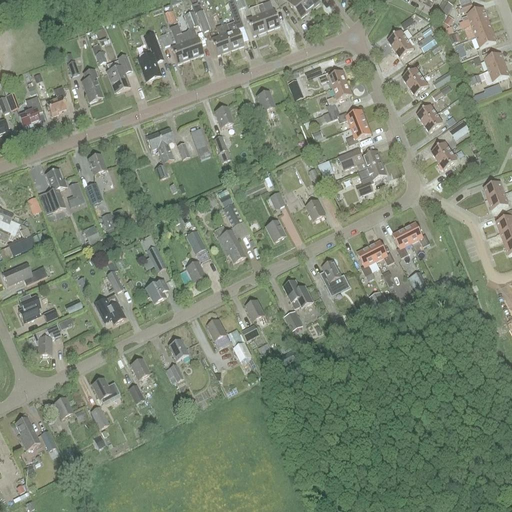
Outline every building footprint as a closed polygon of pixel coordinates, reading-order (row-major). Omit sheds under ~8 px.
[(170,5),(172,8),(181,5),(178,0),(170,3),(170,5)] [(234,0),(239,12),(246,9),(243,0),(234,0)] [(311,13),(300,0),(299,0),(295,4),(291,0),(285,0),(301,21),(311,13)] [(300,0),(311,13),(320,5),(315,0),(300,0)] [(426,1),(427,0),(417,0),(424,4),(423,6),(431,10),(433,5),(426,1)] [(235,24),(227,27),(229,34),(238,31),(244,29),(234,2),(227,4),(235,24)] [(446,18),(452,7),(443,2),(437,12),(446,18)] [(280,28),(274,11),(273,12),(269,3),(257,8),(266,33),(280,28)] [(471,5),(458,10),(460,16),(473,11),(471,5)] [(266,33),(257,8),(252,9),(255,18),(247,21),(253,38),(266,33)] [(471,28),(488,22),(483,10),(467,17),(467,18),(461,20),(462,24),(469,21),(471,28)] [(169,13),(171,25),(179,23),(177,12),(169,13)] [(210,32),(203,12),(196,15),(203,34),(210,32)] [(189,31),(199,27),(194,14),(184,18),(189,31)] [(416,24),(412,18),(401,26),(404,32),(416,24)] [(475,39),(492,33),(488,22),(471,28),(475,39)] [(221,27),(230,53),(244,48),(238,31),(229,34),(227,27),(226,25),(221,27)] [(177,66),(190,61),(181,36),(178,27),(170,30),(176,47),(171,49),(177,66)] [(217,57),(230,53),(221,27),(216,29),(219,38),(211,41),(217,57)] [(430,30),(421,35),(424,39),(429,36),(432,34),(430,30)] [(393,52),(407,42),(401,33),(387,43),(393,52)] [(492,33),(475,39),(480,51),(496,45),(492,33)] [(181,36),(190,61),(204,56),(198,39),(189,42),(186,34),(181,36)] [(416,45),(423,54),(443,40),(438,34),(431,39),(429,36),(424,39),(416,45)] [(163,62),(158,47),(154,36),(144,40),(148,51),(150,50),(152,56),(138,62),(146,84),(161,79),(156,65),(163,62)] [(164,49),(170,47),(166,36),(160,38),(164,49)] [(457,43),(454,36),(449,38),(451,45),(457,43)] [(407,42),(393,52),(400,61),(413,51),(407,42)] [(107,65),(100,49),(99,47),(92,50),(99,68),(107,65)] [(74,63),(71,55),(65,58),(68,65),(74,63)] [(488,74),(505,67),(500,56),(484,62),(488,74)] [(125,76),(132,74),(126,58),(118,61),(121,69),(106,74),(115,96),(131,90),(125,76)] [(72,80),(80,77),(75,64),(67,67),(72,80)] [(505,67),(488,74),(493,85),(509,79),(505,67)] [(322,75),(320,69),(305,75),(307,81),(322,75)] [(408,89),(422,79),(416,70),(402,80),(408,89)] [(89,106),(103,100),(96,79),(98,79),(95,72),(83,76),(86,83),(82,85),(89,106)] [(332,91),(348,85),(343,73),(328,78),(327,75),(318,79),(321,86),(329,83),(332,91)] [(436,91),(454,80),(450,73),(432,85),(436,91)] [(485,81),(483,76),(478,77),(465,81),(468,88),(485,81)] [(422,79),(408,89),(414,98),(428,89),(422,79)] [(288,86),(292,95),(300,92),(297,83),(288,86)] [(332,115),(338,113),(335,107),(339,105),(338,102),(352,97),(348,85),(332,91),(335,99),(327,102),(332,115)] [(475,99),(477,104),(502,94),(499,86),(485,92),(486,94),(475,99)] [(37,95),(34,87),(28,90),(31,97),(37,95)] [(61,100),(65,99),(62,89),(53,92),(57,102),(46,106),(51,119),(58,117),(57,115),(66,112),(61,100)] [(432,98),(436,104),(444,98),(440,92),(432,98)] [(269,94),(256,98),(262,115),(275,110),(269,94)] [(11,114),(5,99),(0,100),(0,109),(3,117),(11,114)] [(25,103),(27,109),(29,114),(19,118),(23,130),(26,130),(28,132),(34,129),(34,126),(40,124),(37,117),(42,115),(36,99),(25,103)] [(417,117),(423,126),(437,117),(430,108),(417,117)] [(221,131),(233,126),(227,109),(214,114),(221,131)] [(348,123),(351,131),(366,125),(362,112),(347,118),(346,115),(340,118),(338,113),(332,115),(324,118),(327,125),(338,121),(340,126),(348,123)] [(443,126),(437,117),(423,126),(429,135),(443,126)] [(456,118),(450,122),(453,127),(459,123),(456,118)] [(323,126),(320,119),(304,126),(306,133),(323,126)] [(0,138),(9,135),(4,123),(0,124),(0,138)] [(449,133),(456,143),(470,134),(463,124),(449,133)] [(371,137),(366,125),(351,131),(354,138),(346,142),(349,149),(358,145),(357,142),(371,137)] [(157,135),(168,164),(174,162),(168,146),(174,144),(169,131),(157,135)] [(211,158),(201,131),(190,135),(200,162),(211,158)] [(315,142),(320,140),(323,139),(321,132),(311,136),(314,142),(315,142)] [(163,166),(168,164),(157,135),(146,140),(151,152),(157,150),(163,166)] [(227,153),(222,139),(215,142),(220,155),(227,153)] [(437,164),(451,154),(445,145),(431,155),(437,164)] [(183,162),(189,160),(184,146),(178,149),(183,162)] [(360,160),(357,153),(343,158),(338,160),(343,173),(356,168),(359,174),(367,171),(382,165),(378,153),(360,160)] [(451,154),(437,164),(444,173),(457,163),(451,154)] [(94,178),(107,173),(100,157),(88,162),(94,178)] [(329,187),(331,186),(345,180),(342,174),(334,177),(329,163),(319,167),(328,187),(329,187)] [(382,165),(367,171),(370,179),(362,183),(361,183),(363,187),(356,190),(359,200),(373,194),(371,187),(374,186),(373,183),(387,178),(382,165)] [(167,179),(168,179),(164,167),(155,170),(160,182),(162,181),(163,185),(169,183),(167,179)] [(315,171),(308,174),(318,194),(324,191),(315,171)] [(62,182),(59,172),(46,177),(52,194),(46,196),(53,214),(66,210),(59,191),(68,188),(65,181),(62,182)] [(72,187),(76,197),(70,199),(74,208),(88,202),(80,183),(72,187)] [(488,202),(504,196),(500,184),(483,191),(488,202)] [(91,207),(101,203),(94,186),(85,190),(91,207)] [(179,197),(174,186),(170,188),(175,199),(179,197)] [(285,207),(279,194),(270,199),(276,212),(285,207)] [(229,196),(219,201),(224,209),(233,204),(229,196)] [(504,196),(488,202),(492,214),(508,208),(504,196)] [(42,214),(36,200),(27,203),(33,218),(42,214)] [(314,225),(326,218),(318,203),(305,209),(314,225)] [(0,217),(11,223),(14,217),(0,211),(0,204),(0,217)] [(243,224),(234,206),(223,211),(232,229),(243,224)] [(116,229),(111,215),(101,218),(107,233),(116,229)] [(15,239),(20,227),(11,223),(0,217),(0,241),(7,244),(10,237),(15,239)] [(500,236),(511,231),(511,218),(496,224),(500,236)] [(274,245),(286,239),(277,223),(265,229),(274,245)] [(416,225),(404,231),(411,246),(419,242),(423,250),(425,249),(430,246),(425,237),(423,239),(416,225)] [(99,240),(94,228),(83,233),(88,245),(90,248),(101,243),(99,240)] [(31,229),(24,232),(27,239),(34,236),(31,229)] [(411,246),(404,231),(393,237),(399,251),(397,252),(401,261),(408,257),(404,250),(411,246)] [(504,247),(511,244),(511,231),(500,236),(504,247)] [(207,250),(198,233),(187,238),(195,256),(207,250)] [(233,266),(245,260),(232,233),(218,240),(227,258),(229,257),(233,266)] [(44,235),(3,251),(7,261),(48,245),(44,235)] [(380,243),(368,249),(376,264),(384,260),(388,268),(394,264),(390,256),(387,257),(380,243)] [(93,249),(87,252),(90,258),(96,255),(93,249)] [(167,271),(156,249),(146,254),(157,276),(167,271)] [(376,264),(368,249),(357,255),(364,269),(361,270),(366,279),(373,276),(368,268),(376,264)] [(193,286),(206,280),(197,264),(185,270),(193,286)] [(345,278),(342,279),(334,264),(322,270),(324,274),(320,276),(332,299),(350,290),(345,278)] [(27,266),(2,277),(8,289),(30,279),(33,286),(48,280),(44,270),(31,275),(27,266)] [(396,282),(391,273),(381,277),(386,287),(396,282)] [(124,292),(116,276),(115,274),(106,277),(116,296),(124,292)] [(409,281),(419,300),(430,294),(420,275),(409,281)] [(448,286),(445,280),(434,285),(437,291),(448,286)] [(169,291),(165,281),(140,294),(145,302),(150,299),(154,306),(166,300),(163,294),(169,291)] [(305,288),(299,291),(295,283),(283,289),(295,311),(300,309),(301,311),(313,305),(305,288)] [(353,286),(355,293),(365,290),(363,283),(353,286)] [(384,303),(380,294),(369,300),(376,314),(387,309),(384,303)] [(24,326),(40,319),(37,312),(42,310),(36,298),(31,300),(29,297),(18,301),(20,305),(19,305),(22,312),(18,314),(24,326)] [(104,326),(111,322),(113,327),(126,321),(114,298),(95,307),(104,326)] [(79,302),(65,308),(68,316),(83,310),(79,302)] [(253,324),(265,318),(257,303),(245,309),(253,324)] [(58,319),(54,311),(43,316),(46,324),(58,319)] [(376,319),(373,312),(363,317),(367,324),(376,319)] [(303,328),(295,313),(285,318),(293,333),(303,328)] [(342,320),(336,323),(343,336),(349,333),(348,332),(342,320)] [(214,344),(227,338),(219,322),(207,329),(214,344)] [(51,359),(52,343),(61,339),(57,327),(32,337),(37,349),(38,349),(38,359),(51,359)] [(260,337),(255,327),(241,334),(246,344),(260,337)] [(251,358),(237,331),(228,335),(236,349),(233,351),(240,364),(251,358)] [(168,348),(178,368),(184,365),(182,361),(189,358),(180,342),(168,348)] [(271,353),(267,345),(258,350),(262,358),(271,353)] [(299,360),(295,353),(288,356),(292,364),(299,360)] [(137,383),(150,376),(142,361),(130,368),(137,383)] [(183,382),(176,367),(166,373),(172,385),(176,383),(177,385),(183,382)] [(99,402),(111,396),(104,381),(92,387),(99,402)] [(144,402),(137,387),(128,391),(136,406),(144,402)] [(61,421),(73,415),(65,401),(53,407),(61,421)] [(109,427),(100,409),(91,414),(100,432),(109,427)] [(78,415),(83,423),(91,419),(87,410),(78,415)] [(27,420),(15,426),(21,438),(19,439),(26,453),(40,446),(27,420)] [(57,450),(49,433),(40,437),(48,454),(57,450)] [(35,473),(32,467),(24,471),(27,477),(35,473)]
